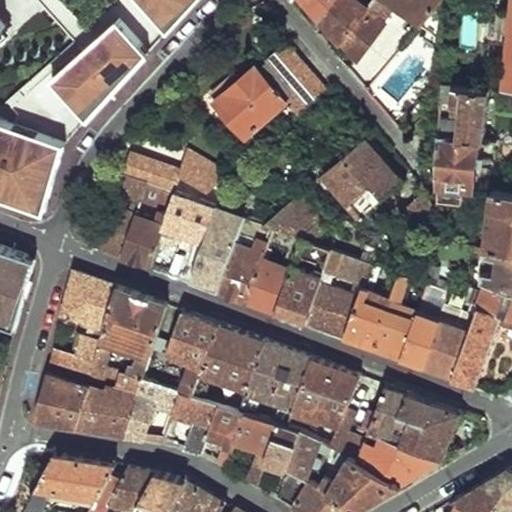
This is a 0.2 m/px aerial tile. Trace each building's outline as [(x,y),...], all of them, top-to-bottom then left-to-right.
[(146,0),(173,30),(200,0),(146,0)] [(334,0),(302,0),(321,19),(334,0)] [(364,0),(361,6),(351,0),(334,0),(321,19),(342,42),(366,9),(372,0),(364,0)] [(386,0),(421,27),(422,26),(442,0),(386,0)] [(506,37),(511,37),(511,0),(505,0),(505,1),(510,1),(509,11),(498,11),(498,22),(508,23),(506,37)] [(386,22),(366,9),(342,42),(356,57),(386,22)] [(0,194),(44,211),(62,148),(65,144),(0,118),(0,33),(9,26),(0,15),(0,194)] [(120,20),(53,79),(89,119),(111,97),(106,93),(127,74),(129,76),(150,54),(120,20)] [(511,87),(511,37),(506,37),(503,87),(511,87)] [(298,115),(332,87),(291,42),(272,58),(274,61),(263,70),(258,66),(221,99),(251,134),(291,101),(295,105),(293,108),(298,115)] [(106,93),(111,97),(129,76),(127,74),(106,93)] [(486,137),(491,86),(443,82),(442,132),(479,136),(486,137)] [(369,132),(325,169),(362,210),(404,173),(369,132)] [(442,132),(441,181),(477,183),(479,136),(442,132)] [(217,185),(218,181),(225,158),(191,146),(183,167),(180,173),(217,185)] [(174,188),(180,173),(183,167),(131,150),(123,169),(126,170),(149,179),(174,188)] [(225,158),(218,181),(243,161),(234,151),(225,158)] [(126,170),(119,190),(134,196),(130,209),(114,204),(102,246),(113,250),(123,253),(138,211),(143,199),(149,179),(126,170)] [(149,179),(143,199),(165,206),(160,220),(138,211),(123,253),(138,259),(152,264),(160,242),(179,189),(174,188),(149,179)] [(179,189),(160,242),(175,246),(182,227),(207,236),(218,204),(179,189)] [(302,234),(313,239),(329,224),(300,190),(265,221),(272,223),(302,234)] [(511,192),(492,192),(488,245),(511,246),(511,192)] [(431,231),(435,212),(420,196),(409,206),(431,231)] [(207,236),(204,243),(223,251),(219,263),(216,269),(226,273),(234,250),(242,226),(247,214),(218,204),(207,236)] [(247,214),(242,226),(268,235),(272,223),(265,221),(247,214)] [(272,223),(268,235),(298,246),(302,234),(272,223)] [(298,246),(296,251),(326,262),(332,246),(313,239),(302,234),(298,246)] [(264,245),(265,243),(253,239),(248,254),(234,250),(226,273),(220,289),(232,294),(245,298),(260,258),(264,245)] [(200,256),(219,263),(223,251),(204,243),(202,248),(200,256)] [(0,318),(14,324),(18,326),(33,269),(27,253),(0,244),(0,318)] [(264,245),(260,258),(245,298),(260,304),(275,309),(290,268),(264,259),(268,246),(264,245)] [(486,245),(486,250),(500,251),(498,268),(486,267),(486,276),(500,282),(511,287),(511,246),(488,245),(486,245)] [(332,246),(326,262),(364,277),(371,260),(332,246)] [(200,256),(202,248),(197,247),(186,277),(192,279),(200,256)] [(364,277),(363,281),(373,284),(380,263),(371,260),(364,277)] [(431,260),(427,281),(471,296),(475,281),(476,276),(431,260)] [(322,272),(292,261),(290,268),(275,309),(290,315),(305,321),(320,280),(322,272)] [(66,307),(65,311),(90,320),(87,333),(78,331),(72,352),(94,360),(116,283),(96,276),(76,269),(66,307)] [(399,355),(415,315),(396,307),(409,274),(400,271),(392,291),(388,304),(373,345),(387,350),(399,355)] [(358,294),(320,280),(305,321),(325,328),(344,335),(358,294)] [(373,284),(363,281),(358,294),(388,304),(392,291),(373,284)] [(511,287),(500,282),(498,289),(475,281),(471,296),(476,298),(483,301),(511,311),(511,287)] [(116,283),(94,360),(112,367),(113,360),(109,358),(113,343),(139,351),(136,363),(130,362),(127,373),(143,380),(145,374),(151,354),(168,302),(142,293),(116,283)] [(388,304),(358,294),(344,335),(359,340),(373,345),(388,304)] [(471,311),(478,314),(483,301),(476,298),(471,311)] [(467,380),(478,384),(502,324),(511,327),(511,334),(511,337),(511,311),(483,301),(478,314),(473,328),(455,376),(467,380)] [(471,311),(448,302),(443,317),(473,328),(478,314),(471,311)] [(175,335),(183,310),(170,307),(162,332),(175,335)] [(443,317),(417,307),(415,315),(399,355),(428,366),(455,376),(473,328),(443,317)] [(195,312),(185,309),(170,354),(192,363),(184,387),(194,391),(200,374),(220,321),(195,312)] [(0,327),(11,332),(14,324),(0,318),(0,327)] [(220,321),(200,374),(248,391),(267,339),(244,330),(220,321)] [(248,391),(244,407),(261,413),(262,407),(257,405),(261,396),(286,405),(283,414),(278,414),(276,419),(279,420),(290,423),(316,356),(292,348),(267,339),(248,391)] [(81,427),(126,434),(143,380),(127,373),(112,367),(94,360),(72,352),(56,346),(52,360),(118,386),(116,394),(49,370),(46,383),(36,419),(81,427)] [(145,374),(152,377),(155,370),(158,371),(162,359),(151,354),(145,374)] [(316,356),(290,423),(300,428),(307,413),(330,420),(323,440),(330,444),(348,408),(349,406),(356,389),(363,374),(340,365),(316,356)] [(126,434),(139,436),(151,403),(172,411),(179,386),(152,377),(145,374),(143,380),(126,434)] [(411,391),(390,383),(378,413),(372,411),(369,417),(368,417),(363,426),(372,429),(371,431),(385,437),(391,439),(411,391)] [(182,445),(201,450),(211,424),(218,400),(194,391),(184,387),(179,386),(172,411),(191,418),(182,445)] [(356,389),(349,406),(354,408),(361,391),(356,389)] [(411,391),(391,439),(445,459),(464,411),(411,391)] [(216,459),(224,464),(236,432),(244,407),(218,400),(211,424),(226,430),(216,459)] [(244,407),(236,432),(270,444),(279,420),(276,419),(261,413),(244,407)] [(368,437),(349,430),(353,416),(352,415),(354,411),(348,408),(330,444),(348,454),(360,460),(364,446),(368,437)] [(163,439),(169,417),(164,415),(156,438),(163,439)] [(290,423),(279,420),(270,444),(265,460),(287,469),(302,430),(300,428),(290,423)] [(323,440),(302,430),(287,469),(309,480),(330,444),(323,440)] [(364,446),(360,460),(402,484),(423,472),(445,459),(391,439),(385,437),(379,451),(364,446)] [(50,502),(58,489),(100,494),(113,474),(118,464),(86,459),(55,454),(31,500),(50,502)] [(360,460),(348,454),(326,490),(359,509),(380,497),(402,484),(360,460)] [(257,483),(265,460),(253,457),(245,477),(257,483)] [(480,511),(510,511),(511,511),(511,468),(507,465),(481,481),(455,496),(459,498),(480,511)] [(120,484),(115,495),(137,506),(154,470),(142,468),(130,467),(120,484)] [(309,480),(287,469),(277,496),(303,511),(304,511),(354,511),(359,509),(326,490),(309,480)] [(137,506),(142,511),(165,511),(168,508),(187,478),(171,474),(154,470),(137,506)] [(90,511),(118,511),(119,511),(112,500),(115,495),(120,484),(115,481),(117,476),(113,474),(100,494),(90,511)] [(214,511),(226,500),(212,492),(187,478),(168,508),(178,511),(214,511)] [(480,511),(459,498),(451,511),(480,511)]
